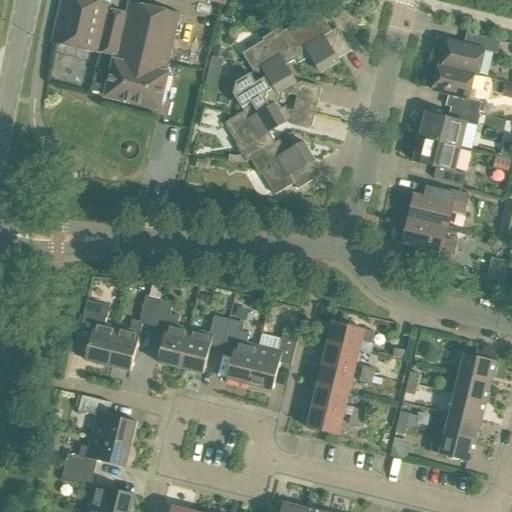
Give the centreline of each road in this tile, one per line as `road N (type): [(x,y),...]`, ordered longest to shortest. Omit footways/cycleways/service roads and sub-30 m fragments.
road 1 (residential): [(407,0),(346,247)]
road 2 (residential): [(258,456),(467,508),(497,506)]
road 3 (residential): [(346,247),(131,239)]
road 4 (residential): [(511,323),(404,297),(382,286),(346,247)]
road 5 (residential): [(131,239),(56,224),(0,231)]
road 6 (residential): [(0,239),(56,250),(131,239)]
road 7 (secondary): [(0,128),(26,0)]
